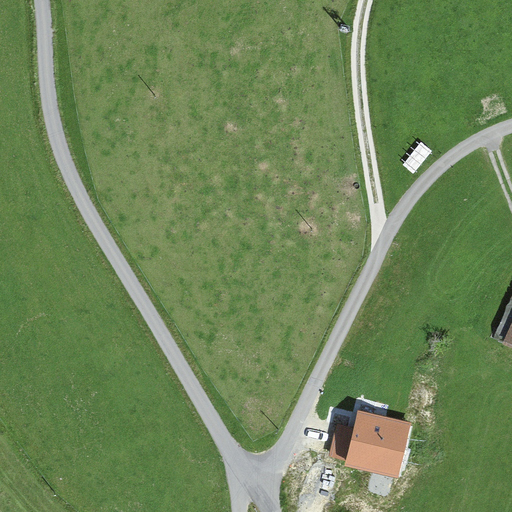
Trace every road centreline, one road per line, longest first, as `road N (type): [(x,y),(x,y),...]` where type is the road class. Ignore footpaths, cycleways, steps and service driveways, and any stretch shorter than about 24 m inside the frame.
road 1 (unclassified): [(44,0),(55,123),(74,181),(269,511)]
road 2 (track): [(241,511),(252,483),(276,467),(400,223),(447,168),(511,127)]
road 3 (track): [(387,250),(369,158),(359,27),(369,0)]
